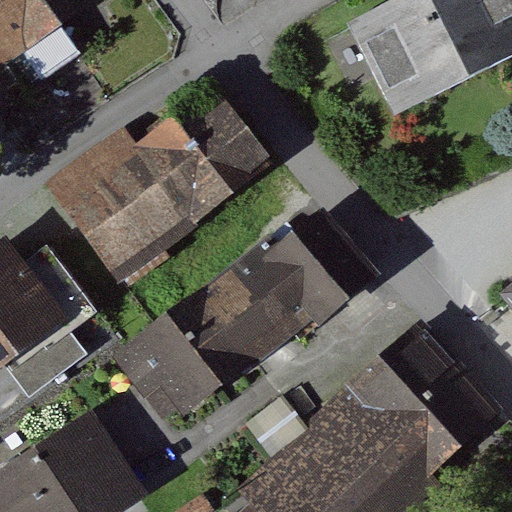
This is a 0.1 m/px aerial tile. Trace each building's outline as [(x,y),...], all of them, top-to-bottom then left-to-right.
[(0,0),(0,56),(94,3),(92,0),(0,0)] [(511,0),(410,0),(340,34),(383,122),(511,60),(511,0)] [(51,218),(104,286),(253,172),(200,103),(51,218)] [(296,225),(110,370),(165,440),(351,294),(296,225)] [(0,357),(46,322),(0,263),(0,357)] [(511,277),(486,299),(511,330),(511,277)] [(404,348),(241,511),(400,511),(484,427),(404,348)] [(283,450),(311,428),(293,405),(265,427),(283,450)] [(85,422),(0,476),(0,511),(112,511),(134,499),(85,422)]
